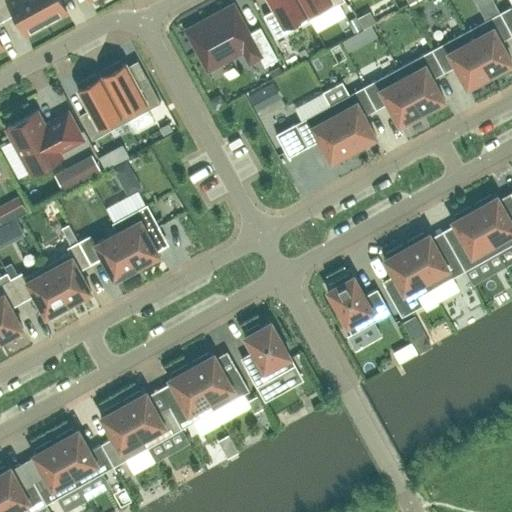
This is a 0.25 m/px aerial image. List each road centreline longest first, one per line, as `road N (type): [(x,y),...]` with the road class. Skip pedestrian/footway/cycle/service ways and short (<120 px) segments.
road 1 (residential): [(403,492),(282,271)]
road 2 (residential): [(261,235),(143,21)]
road 3 (residential): [(261,235),(438,139)]
road 4 (residential): [(457,174),(282,271)]
road 5 (residential): [(87,330),(261,235)]
road 6 (residential): [(282,271),(109,367)]
road 7 (residential): [(143,21),(103,23),(0,80)]
road 8 (residential): [(109,367),(0,428)]
